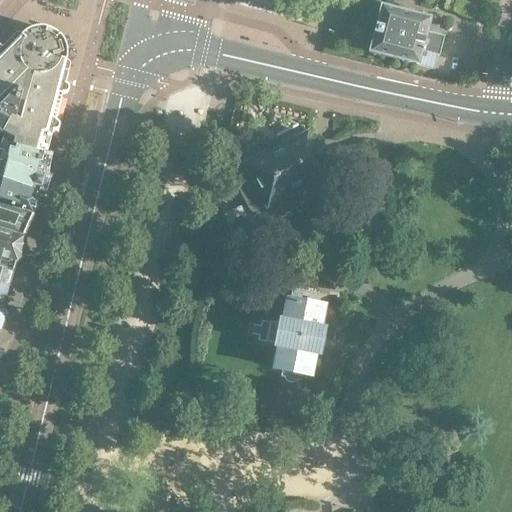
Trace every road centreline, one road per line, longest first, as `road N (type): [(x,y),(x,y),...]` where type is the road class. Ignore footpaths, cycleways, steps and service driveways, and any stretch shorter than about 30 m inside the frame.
road 1 (tertiary): [(503,113),(198,50),(159,55),(131,76),(122,95),(63,331)]
road 2 (tertiary): [(63,331),(18,511)]
